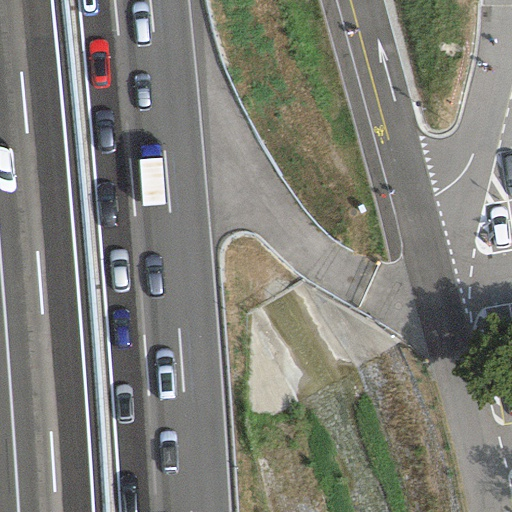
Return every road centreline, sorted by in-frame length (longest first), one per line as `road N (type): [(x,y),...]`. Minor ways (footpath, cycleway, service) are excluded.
road 1 (unclassified): [(486,511),(354,0)]
road 2 (motorway): [(168,511),(126,0)]
road 3 (motorway): [(3,0),(44,511)]
